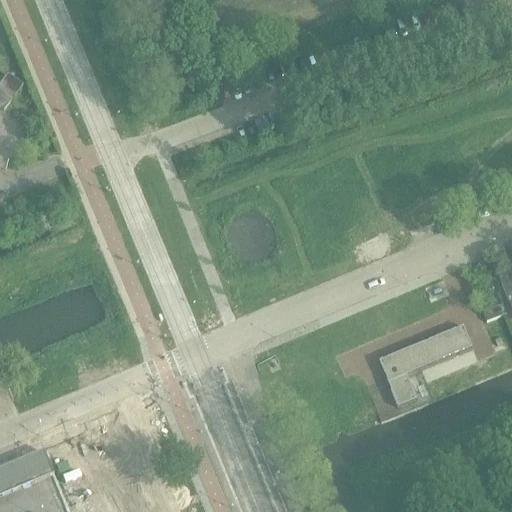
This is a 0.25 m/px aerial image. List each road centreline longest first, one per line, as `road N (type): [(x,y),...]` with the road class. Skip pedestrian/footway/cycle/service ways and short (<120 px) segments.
road 1 (unclassified): [(511,14),(110,155)]
road 2 (unclassified): [(237,342),(511,226)]
road 3 (unclassified): [(237,342),(0,439)]
